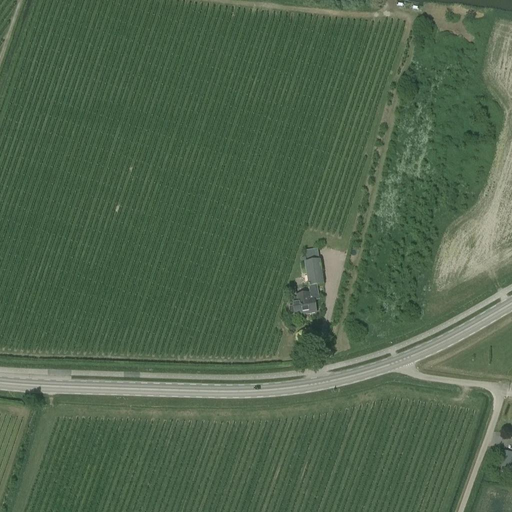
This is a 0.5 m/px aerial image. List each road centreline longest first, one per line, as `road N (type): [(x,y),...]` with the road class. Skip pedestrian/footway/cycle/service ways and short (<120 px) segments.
road 1 (primary): [(398,362),(347,379),(236,393),(0,382)]
road 2 (unclassified): [(460,511),(497,391),(414,375),(398,362)]
road 3 (primary): [(398,362),(511,303)]
